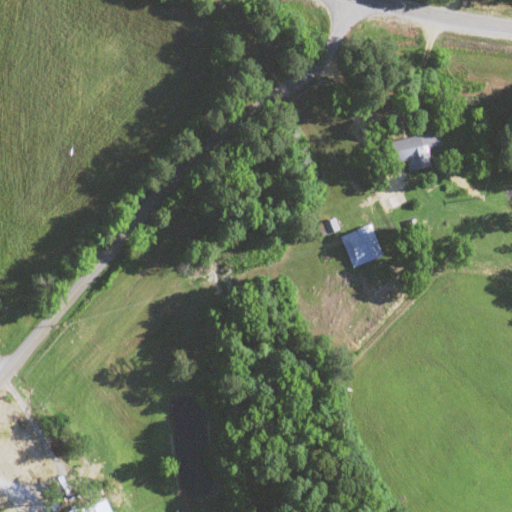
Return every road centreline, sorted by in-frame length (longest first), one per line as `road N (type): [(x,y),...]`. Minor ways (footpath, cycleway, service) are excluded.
road 1 (residential): [(0,377),(142,214),(240,119),(320,63),(349,0)]
road 2 (primary): [(382,0),(511,19)]
